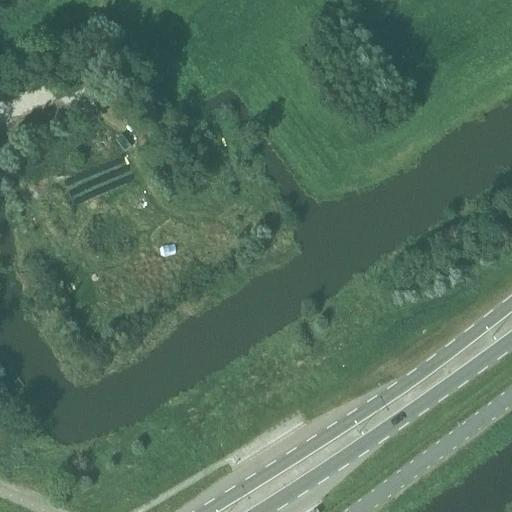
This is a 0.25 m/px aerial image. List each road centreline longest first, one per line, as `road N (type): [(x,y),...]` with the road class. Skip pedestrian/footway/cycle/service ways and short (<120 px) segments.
road 1 (secondary): [(511,306),(207,511)]
road 2 (secondary): [(268,511),(511,339)]
road 3 (unclassified): [(355,511),(511,394)]
